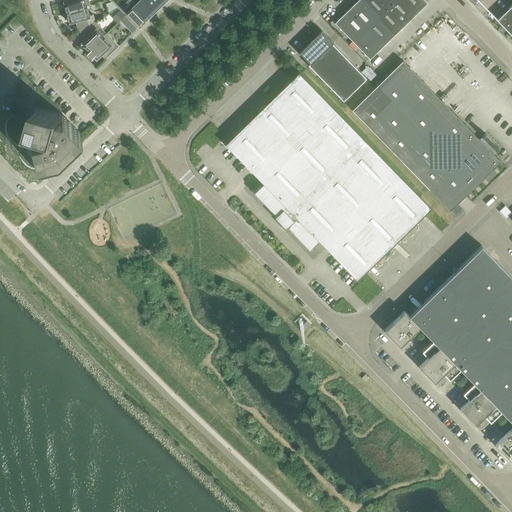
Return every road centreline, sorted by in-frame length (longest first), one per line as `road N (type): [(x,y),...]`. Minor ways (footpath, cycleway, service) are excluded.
road 1 (unclassified): [(345,339),(164,152)]
road 2 (unclassified): [(345,339),(511,175)]
road 3 (unclassified): [(500,497),(345,339)]
road 4 (unclassified): [(164,152),(321,0)]
road 5 (unclassified): [(242,0),(123,113)]
road 6 (residential): [(38,0),(51,39),(123,113)]
road 7 (unclassified): [(123,113),(33,203)]
